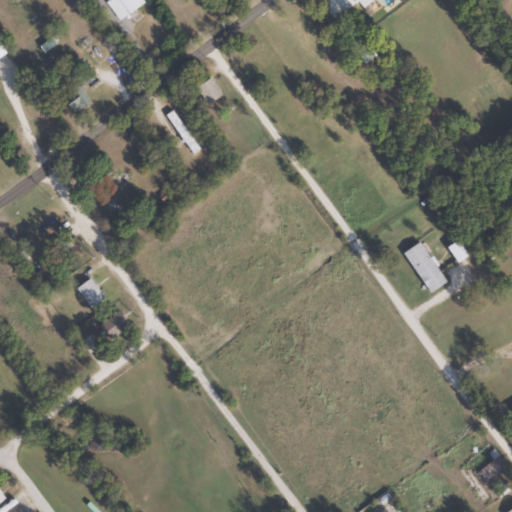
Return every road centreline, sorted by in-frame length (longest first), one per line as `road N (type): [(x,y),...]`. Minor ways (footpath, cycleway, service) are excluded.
road 1 (residential): [(511,456),(192,45)]
road 2 (residential): [(299,511),(41,174)]
road 3 (residential): [(0,203),(250,0)]
road 4 (residential): [(0,454),(164,328)]
